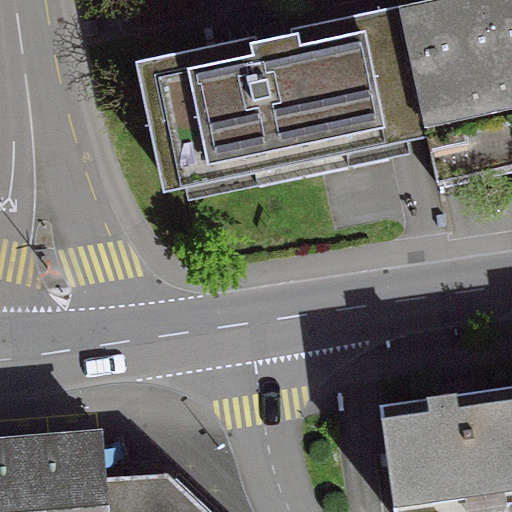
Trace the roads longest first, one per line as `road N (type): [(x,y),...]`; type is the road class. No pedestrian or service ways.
road 1 (residential): [(36,359),(511,285)]
road 2 (residential): [(12,0),(30,120),(36,359)]
